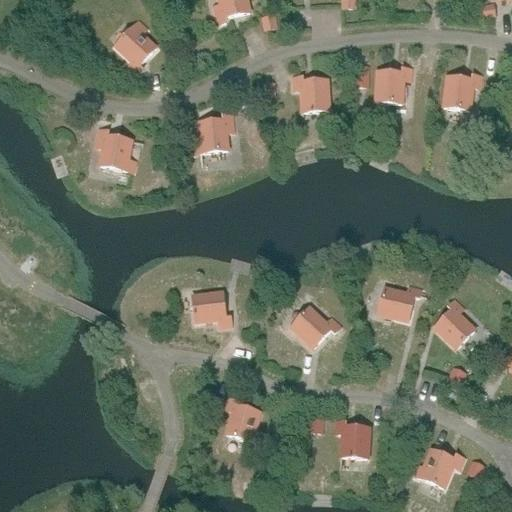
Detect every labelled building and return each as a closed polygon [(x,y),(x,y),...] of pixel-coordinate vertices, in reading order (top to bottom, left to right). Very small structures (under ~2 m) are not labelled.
[(214,8),(218,26),(226,25),(225,20),(249,15),(245,0),(219,0),(221,7),(214,8)] [(278,31),(276,17),(261,19),(264,33),(278,31)] [(128,69),(137,78),(143,72),(139,69),(156,51),(141,37),(146,32),(138,24),(115,49),(133,64),(128,69)] [(367,82),(368,60),(353,59),(351,81),(367,82)] [(409,83),(410,71),(403,71),(402,75),(377,74),(375,105),(401,106),(403,83),(409,83)] [(447,79),(443,110),(469,113),(472,90),(479,91),(480,78),(473,78),(472,82),(447,79)] [(303,115),(329,114),(327,82),(302,84),(301,79),(294,80),(295,92),(301,92),(303,115)] [(276,100),(275,85),(259,86),(260,101),(276,100)] [(232,135),(230,117),(223,118),(223,122),(199,125),(200,145),(194,145),(195,157),(227,153),(226,136),(232,135)] [(103,151),(100,168),(132,175),(134,164),(127,163),(131,143),(107,138),(108,133),(100,132),(97,150),(103,151)] [(384,291),(378,316),(408,324),(414,300),(419,301),(421,293),(408,290),(407,297),(384,291)] [(218,322),(219,329),(231,327),(230,320),(226,320),(223,295),(192,299),(195,325),(218,322)] [(451,312),(434,330),(456,352),(475,333),(458,317),(462,312),(453,303),(448,309),(451,312)] [(334,336),(339,330),(330,322),(326,326),(309,310),(291,329),(314,351),(331,332),(334,336)] [(460,389),(466,376),(453,370),(447,383),(460,389)] [(258,446),(261,436),(254,434),(260,415),(236,407),(237,403),(230,401),(226,413),(233,415),(226,437),(258,446)] [(324,421),(309,421),(308,436),(323,436),(324,421)] [(367,461),(369,430),(344,429),(344,424),(337,424),(336,436),(342,437),(341,460),(367,461)] [(283,440),(268,435),(264,447),(279,452),(283,440)] [(454,462),(431,452),(424,470),(417,468),(413,478),(443,491),(452,469),(458,472),(463,460),(456,457),(454,462)] [(479,482),(485,469),(471,463),(466,477),(479,482)]
